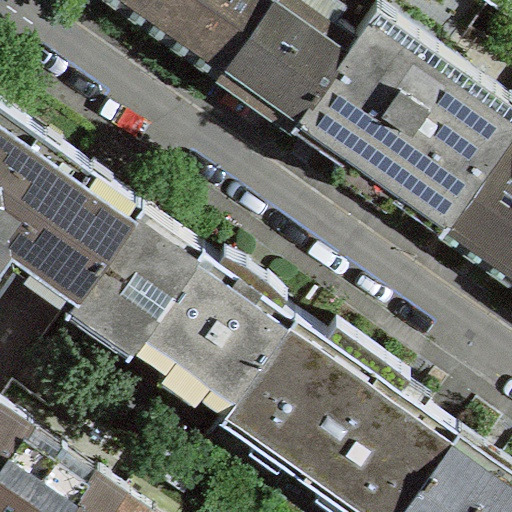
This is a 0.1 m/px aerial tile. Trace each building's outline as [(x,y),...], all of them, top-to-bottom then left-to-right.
[(127,0),(146,13),(154,0),(127,0)] [(176,35),(219,65),(265,0),(154,0),(146,13),(176,35)] [(293,117),(357,27),(318,0),(265,0),(219,65),(238,78),(293,117)] [(441,220),(504,131),(511,119),(511,90),(384,0),(375,0),(357,27),(293,117),(340,150),(334,160),(360,179),(386,197),(393,187),(441,220)] [(511,0),(492,0),(511,14),(511,0)] [(0,277),(14,258),(69,297),(69,296),(142,193),(0,92),(0,277)] [(466,238),(511,271),(511,136),(504,131),(441,220),(466,238)] [(167,209),(143,192),(142,193),(69,296),(69,297),(66,302),(125,344),(128,346),(135,336),(204,237),(205,236),(167,209)] [(197,379),(226,400),(228,401),(297,303),(282,292),(287,286),(269,268),(267,266),(259,277),(248,269),(241,264),(249,253),(246,252),(224,241),(219,248),(204,237),(135,336),(136,337),(166,357),(197,379)] [(297,303),(228,401),(222,409),(224,411),(366,511),(392,511),(459,417),(401,377),(410,365),(371,337),(336,312),(327,325),(297,303)] [(2,391),(0,394),(0,511),(9,511),(56,447),(25,424),(33,413),(2,391)] [(511,511),(511,454),(484,435),(459,417),(392,511),(511,511)] [(103,511),(125,481),(126,479),(96,457),(88,469),(56,447),(9,511),(103,511)] [(125,481),(103,511),(148,511),(155,502),(125,481)]
